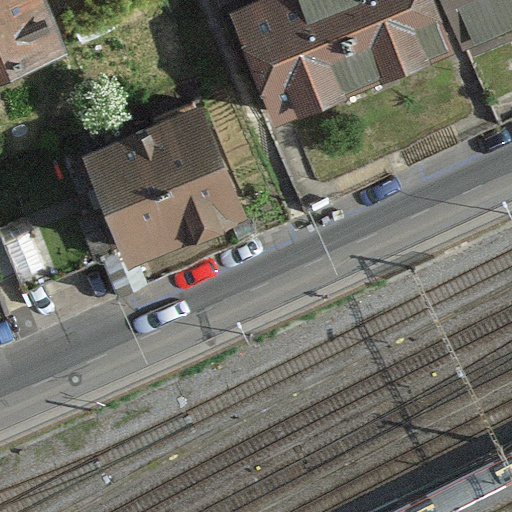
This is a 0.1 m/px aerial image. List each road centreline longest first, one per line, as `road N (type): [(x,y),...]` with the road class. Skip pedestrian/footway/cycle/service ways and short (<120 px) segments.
road 1 (secondary): [(0,393),(511,169)]
road 2 (motorway): [(511,197),(0,411)]
